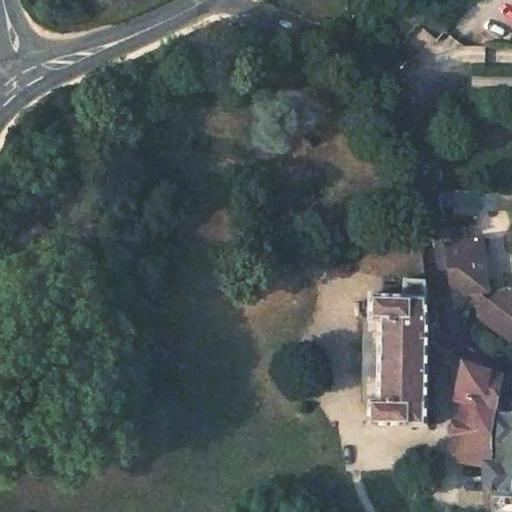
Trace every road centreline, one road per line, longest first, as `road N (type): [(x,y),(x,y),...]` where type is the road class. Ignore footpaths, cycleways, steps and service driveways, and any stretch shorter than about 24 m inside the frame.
road 1 (residential): [(213,0),(403,76),(411,87),(442,333),(511,370)]
road 2 (secondary): [(208,0),(21,80)]
